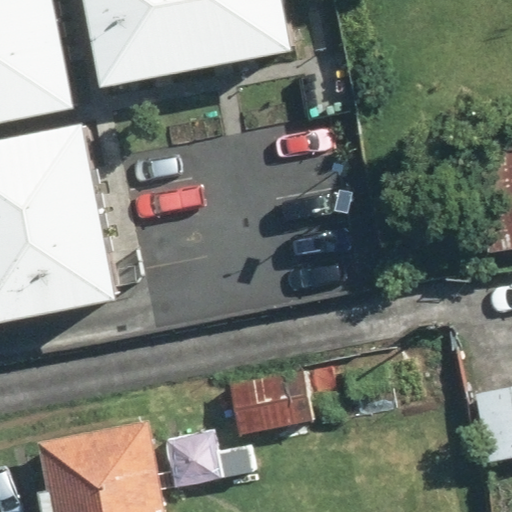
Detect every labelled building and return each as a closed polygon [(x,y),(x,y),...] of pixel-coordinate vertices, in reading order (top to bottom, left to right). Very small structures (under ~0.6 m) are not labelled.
[(0,0),(0,120),(68,108),(47,0),(0,0)] [(79,0),(97,89),(286,52),(276,0),(79,0)] [(0,323),(113,300),(77,124),(0,139),(0,323)] [(488,249),(511,244),(511,151),(472,158),(488,249)] [(313,418),(301,366),(229,382),(241,434),(313,418)] [(511,388),(472,396),(485,461),(511,456),(511,388)] [(165,511),(153,427),(37,444),(47,511),(165,511)]
